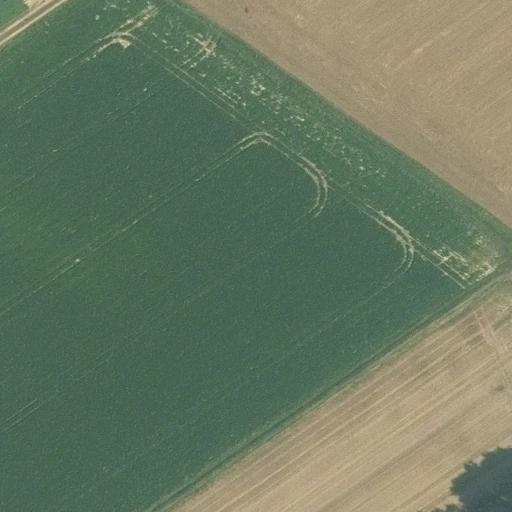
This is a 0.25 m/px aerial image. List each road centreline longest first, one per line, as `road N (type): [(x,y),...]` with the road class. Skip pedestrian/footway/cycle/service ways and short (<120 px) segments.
road 1 (track): [(168,511),(511,265)]
road 2 (track): [(177,0),(511,248)]
